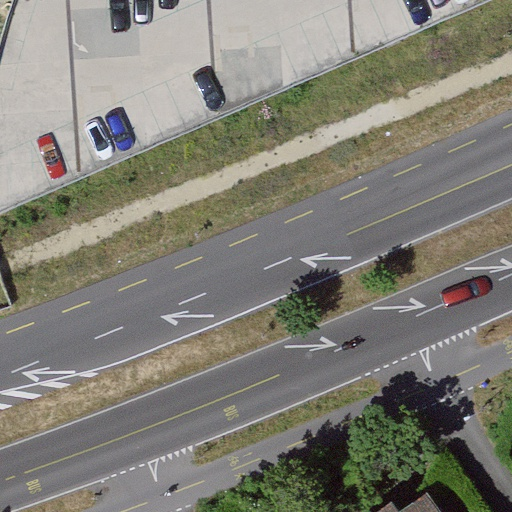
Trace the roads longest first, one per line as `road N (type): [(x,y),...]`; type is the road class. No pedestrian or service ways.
road 1 (primary): [(0,479),(282,377),(511,281)]
road 2 (primary): [(511,166),(342,240),(0,356)]
